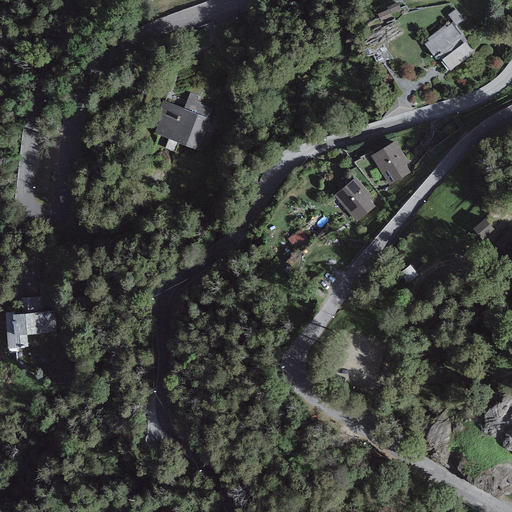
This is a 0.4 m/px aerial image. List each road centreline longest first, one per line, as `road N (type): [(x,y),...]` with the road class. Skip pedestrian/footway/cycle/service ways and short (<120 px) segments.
road 1 (unclassified): [(232,511),(214,471),(162,417),(159,314),(170,283),(240,231),(284,160),(465,102),(511,70)]
road 2 (tertiary): [(504,511),(303,392),(294,362),(465,142),(511,111)]
road 3 (tertiary): [(77,0),(33,116),(24,191),(27,206),(45,217),(64,204),(69,121),(91,77),(146,33),(235,0)]
road 4 (track): [(511,217),(478,252),(419,279),(367,429)]
